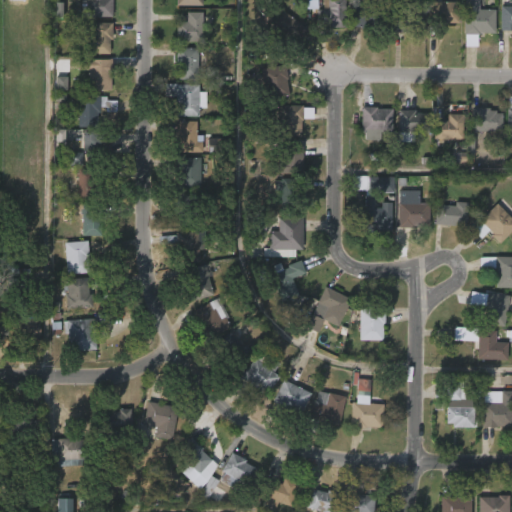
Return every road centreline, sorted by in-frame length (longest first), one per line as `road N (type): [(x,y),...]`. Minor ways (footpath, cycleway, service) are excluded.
road 1 (residential): [(419,459),(292,449),(236,417),(176,347),(154,295),(147,248),(147,0)]
road 2 (residential): [(407,511),(422,410),(420,285),(417,276),(359,267),(341,241),(341,82)]
road 3 (residential): [(0,377),(103,376),(176,347)]
road 4 (residential): [(341,82),(511,77)]
